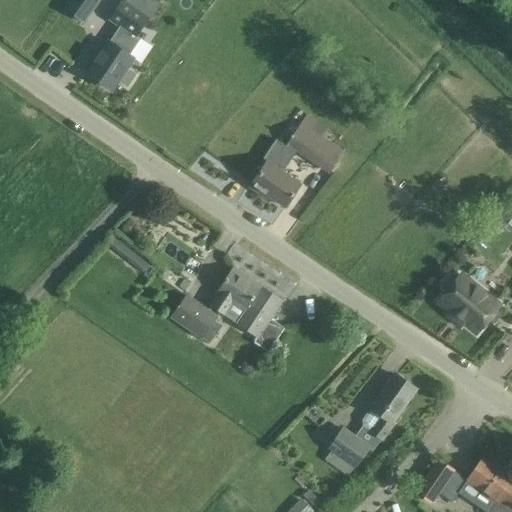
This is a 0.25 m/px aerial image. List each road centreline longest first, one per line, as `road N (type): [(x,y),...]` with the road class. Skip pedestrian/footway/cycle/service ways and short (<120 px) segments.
road 1 (unclassified): [(511,413),(0,60)]
road 2 (unknown): [(146,162),(0,312)]
